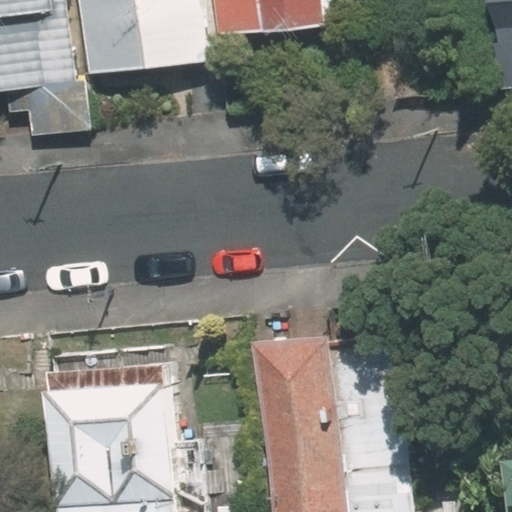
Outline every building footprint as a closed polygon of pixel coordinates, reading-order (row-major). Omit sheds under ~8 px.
[(41,125),(95,123),(91,0),(0,0),(0,85),(40,84),(41,125)] [(227,0),(98,0),(102,66),(230,60),(227,0)] [(365,0),(233,0),(235,32),(367,25),(365,0)] [(428,511),(417,322),(276,331),(287,511),(428,511)] [(208,511),(206,372),(73,375),(75,511),(208,511)]
